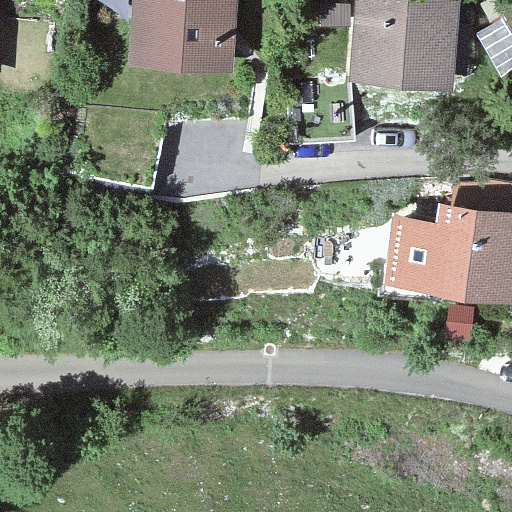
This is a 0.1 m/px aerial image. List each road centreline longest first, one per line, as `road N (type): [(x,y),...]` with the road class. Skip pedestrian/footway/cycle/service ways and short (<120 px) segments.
road 1 (residential): [(0,375),(404,375),(511,398)]
road 2 (residential): [(277,173),(511,162)]
